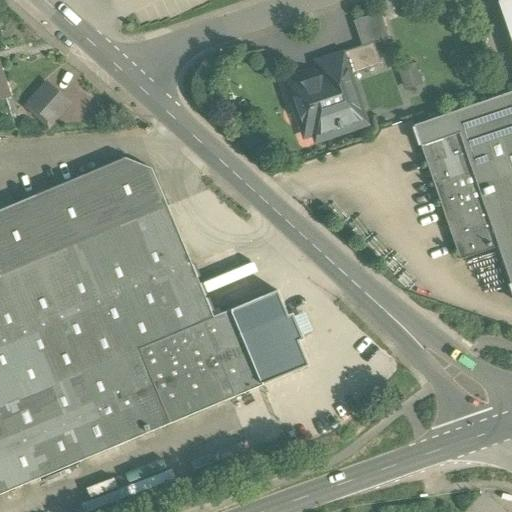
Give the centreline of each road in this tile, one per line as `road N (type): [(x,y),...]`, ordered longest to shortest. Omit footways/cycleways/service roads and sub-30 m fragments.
road 1 (unclassified): [(135,83),(511,421)]
road 2 (tertiary): [(271,511),(511,427)]
road 3 (unclassified): [(313,0),(181,41),(135,83)]
road 4 (unclassified): [(47,0),(135,83)]
